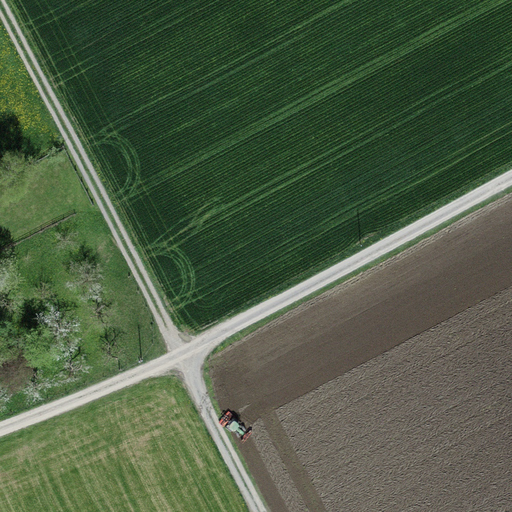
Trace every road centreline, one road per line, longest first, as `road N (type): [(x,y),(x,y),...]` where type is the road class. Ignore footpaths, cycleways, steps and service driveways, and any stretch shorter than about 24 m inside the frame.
road 1 (track): [(0,4),(262,511)]
road 2 (track): [(511,177),(180,354),(0,428)]
